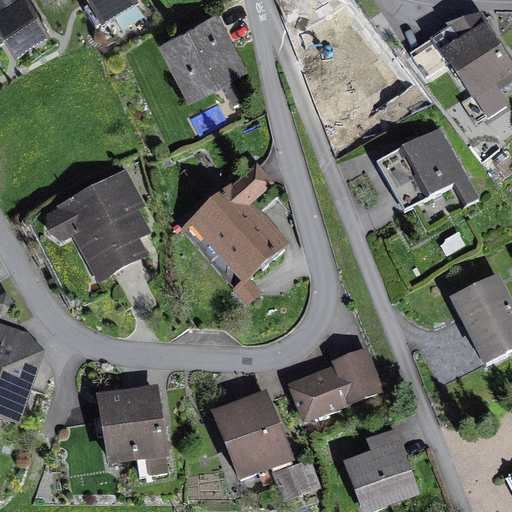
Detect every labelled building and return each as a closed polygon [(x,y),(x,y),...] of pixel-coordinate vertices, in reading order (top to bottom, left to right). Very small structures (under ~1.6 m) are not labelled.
[(16,49),(52,31),(30,0),(0,0),(0,22),(10,40),(16,49)] [(83,0),(102,28),(139,4),(136,0),(83,0)] [(293,0),(325,49),(353,31),(368,54),(375,49),(343,0),(293,0)] [(190,98),(247,69),(217,11),(159,39),(190,98)] [(449,29),(431,39),(473,101),(475,99),(488,119),(509,107),(495,86),(511,75),(511,61),(482,14),(446,24),(449,29)] [(0,44),(10,40),(0,22),(0,44)] [(428,46),(414,52),(425,77),(439,70),(428,46)] [(440,130),(378,163),(404,214),(455,186),(468,207),(480,202),(440,130)] [(251,280),(290,245),(254,205),(275,183),(257,164),(251,169),(252,171),(233,186),(232,184),(181,231),(250,308),(264,294),(251,280)] [(150,257),(141,240),(153,234),(141,211),(147,207),(126,172),(57,207),(58,209),(46,215),(47,233),(61,243),(73,238),(100,284),(150,257)] [(511,301),(498,274),(450,299),(485,367),(511,353),(511,301)] [(0,419),(21,426),(46,352),(28,333),(0,323),(0,419)] [(288,385),(303,425),(350,408),(349,406),(384,395),(368,350),(332,362),(335,367),(288,385)] [(159,386),(97,394),(108,465),(147,461),(150,477),(169,474),(166,458),(170,458),(159,386)] [(293,463),(295,462),(267,391),(211,412),(239,483),(271,471),(284,502),(321,489),(311,460),(294,466),(293,463)] [(362,511),(377,511),(421,496),(395,430),(366,440),(371,452),(344,462),(362,511)]
